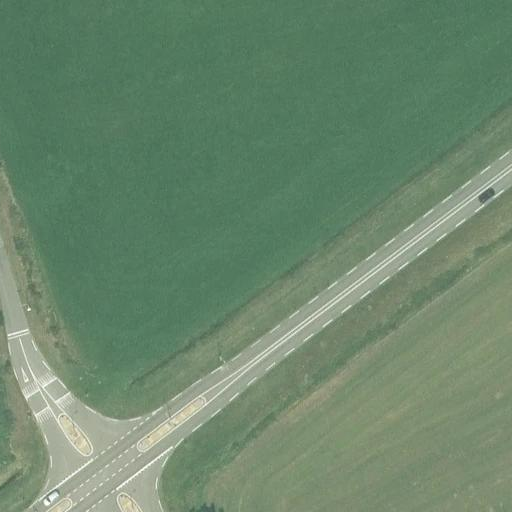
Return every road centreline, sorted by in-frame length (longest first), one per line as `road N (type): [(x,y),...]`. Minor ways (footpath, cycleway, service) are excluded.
road 1 (secondary): [(104,475),(511,167)]
road 2 (unclassified): [(104,475),(35,381),(0,267)]
